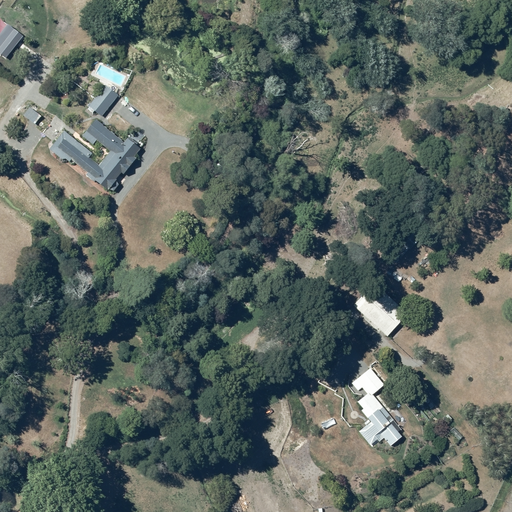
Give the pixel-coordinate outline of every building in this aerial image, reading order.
[(21,36),(11,29),(4,37),(0,33),(0,54),(8,60),(19,46),(15,44),(21,36)] [(118,94),(112,90),(106,85),(88,107),(101,117),(118,94)] [(66,103),(48,89),(34,106),(44,113),(41,116),(28,106),(21,115),(35,125),(30,131),(40,138),(66,103)] [(121,140),(94,119),(82,134),(103,150),(97,157),(62,130),(48,150),(107,194),(136,156),(132,153),(138,146),(124,136),(121,140)] [(407,313),(380,288),(372,281),(351,304),(373,323),(387,336),(407,313)] [(362,408),(360,409),(370,422),(359,432),(370,445),(381,436),(389,445),(403,433),(371,394),(383,384),(380,381),(384,378),(373,365),(360,375),(352,383),(357,390),(361,386),(367,393),(357,401),(362,408)]
